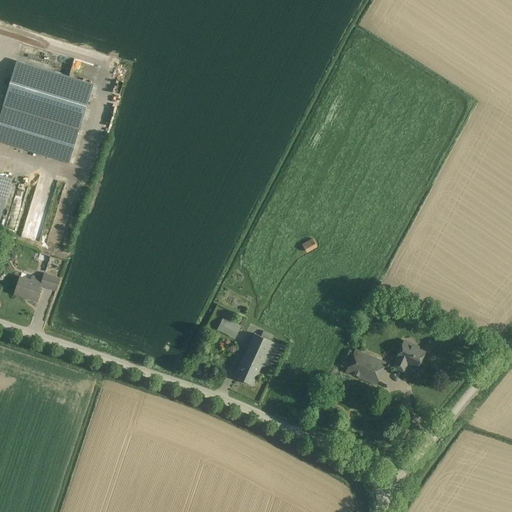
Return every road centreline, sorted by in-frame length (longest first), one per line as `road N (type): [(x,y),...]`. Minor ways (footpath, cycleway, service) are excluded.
road 1 (unclassified): [(387,497),(286,428),(235,404),(0,319)]
road 2 (unclassified): [(387,497),(511,345)]
